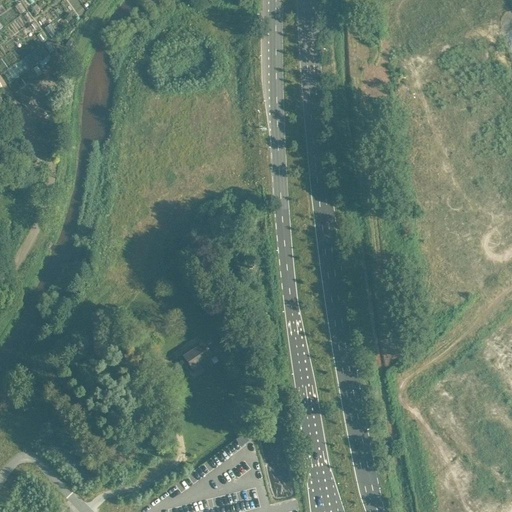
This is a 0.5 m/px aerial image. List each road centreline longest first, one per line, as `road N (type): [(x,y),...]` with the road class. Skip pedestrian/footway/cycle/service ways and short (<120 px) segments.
road 1 (trunk): [(376,511),(322,208),(307,0)]
road 2 (trunk): [(274,0),(291,308),(328,511)]
road 3 (track): [(0,298),(49,216),(53,185)]
